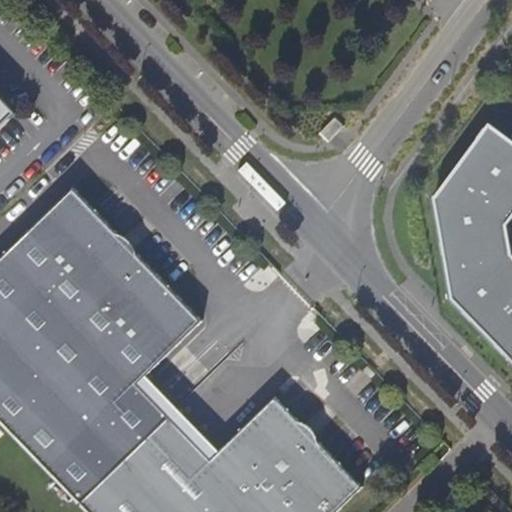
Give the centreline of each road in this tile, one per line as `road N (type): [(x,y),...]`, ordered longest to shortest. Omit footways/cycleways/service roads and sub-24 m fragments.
road 1 (unclassified): [(99,0),(315,221)]
road 2 (unclassified): [(315,221),(511,427)]
road 3 (unclassified): [(488,0),(315,221)]
